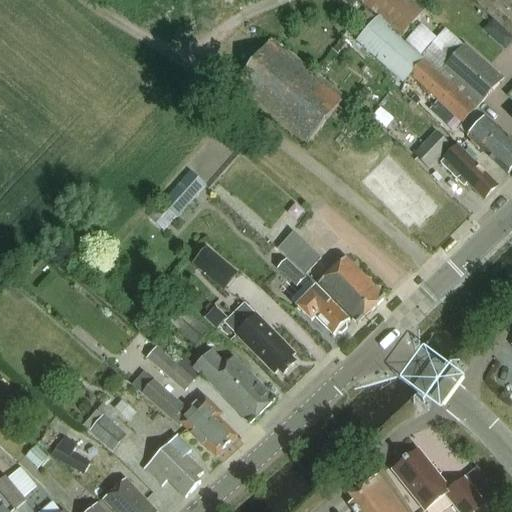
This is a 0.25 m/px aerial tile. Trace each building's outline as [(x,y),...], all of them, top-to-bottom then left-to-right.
[(337,0),(351,12),(359,3),(355,0),(337,0)] [(358,0),(402,39),(430,8),(421,0),(358,0)] [(476,112),(403,46),(399,43),(402,39),(379,19),(376,22),(367,13),(350,33),(406,83),(410,79),(463,127),(476,112)] [(403,46),(476,112),(503,82),(464,47),(453,59),(420,28),(403,46)] [(345,100),(273,42),(235,89),(307,148),(345,100)] [(509,178),(511,174),(511,145),(486,121),(468,141),(509,178)] [(436,135),(413,158),(428,174),(451,150),(436,135)] [(484,203),(498,189),(458,149),(440,167),(464,191),(468,187),(484,203)] [(243,155),(220,182),(248,205),(271,178),(243,155)] [(421,234),(444,212),(392,157),(363,184),(409,234),(415,228),(421,234)] [(164,236),(206,189),(190,175),(148,222),(164,236)] [(306,277),(322,261),(295,235),(294,236),(279,251),(306,277)] [(230,292),(245,273),(212,246),(197,264),(230,292)] [(319,286),(358,327),(385,300),(346,260),(319,286)] [(277,270),(297,288),(305,278),(286,261),(277,270)] [(350,324),(310,285),(291,305),(311,324),(315,321),(335,340),(350,324)] [(218,333),(229,322),(205,298),(193,310),(218,333)] [(171,323),(198,347),(209,334),(182,310),(171,323)] [(283,378),(296,365),(292,361),(295,357),(256,317),(236,338),(275,377),(279,374),(283,378)] [(194,381),(175,366),(156,350),(148,361),(185,392),(194,381)] [(275,402),(234,360),(226,367),(212,353),(194,370),(193,367),(184,357),(175,366),(194,381),(199,375),(250,427),(275,402)] [(174,424),(187,410),(155,383),(143,397),(174,424)] [(206,401),(182,426),(217,461),(238,439),(219,421),(223,417),(206,401)] [(112,451),(130,430),(101,405),(82,426),(112,451)] [(86,474),(92,464),(74,454),(80,445),(67,437),(55,457),(86,474)] [(177,438),(144,473),(145,473),(145,474),(162,490),(167,484),(186,501),(201,486),(197,482),(203,475),(186,458),(191,453),(177,439),(178,438),(177,438)] [(49,460),(36,448),(26,459),(38,471),(49,460)] [(419,453),(393,473),(423,511),(427,511),(445,498),(456,511),(479,511),(485,507),(465,481),(450,492),(419,453)] [(402,511),(378,477),(350,498),(354,503),(349,507),(352,511),(402,511)] [(0,493),(15,511),(16,511),(27,503),(6,479),(0,483),(0,493)] [(103,503),(112,511),(153,511),(126,482),(103,503)]
